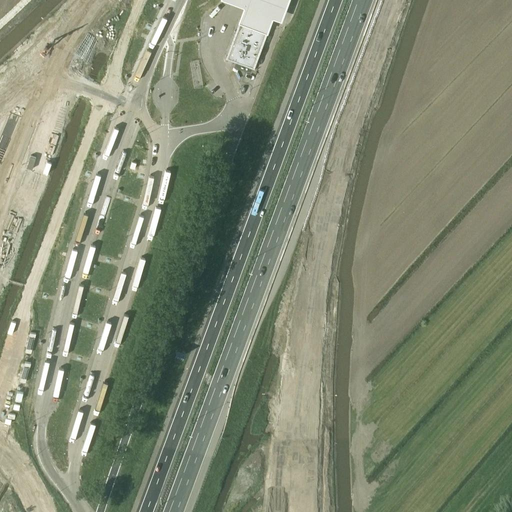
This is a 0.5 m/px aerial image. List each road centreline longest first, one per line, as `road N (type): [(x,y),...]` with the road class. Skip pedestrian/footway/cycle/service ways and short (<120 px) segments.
road 1 (motorway): [(334,0),(145,511)]
road 2 (motorway): [(172,511),(341,55)]
road 3 (motorway): [(299,511),(341,55)]
road 4 (track): [(103,96),(0,395)]
road 5 (track): [(0,232),(7,188),(51,78),(132,106)]
road 6 (motorway): [(93,0),(0,101)]
